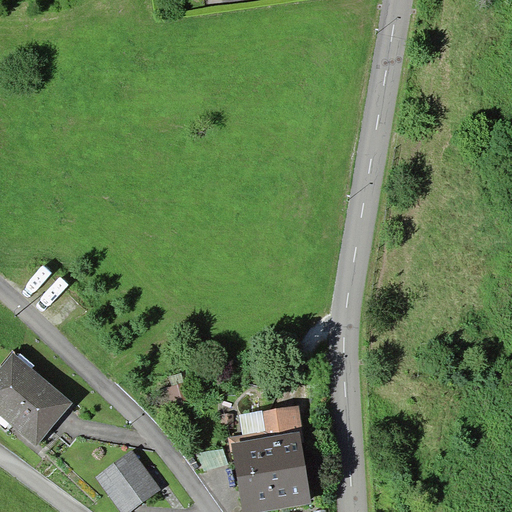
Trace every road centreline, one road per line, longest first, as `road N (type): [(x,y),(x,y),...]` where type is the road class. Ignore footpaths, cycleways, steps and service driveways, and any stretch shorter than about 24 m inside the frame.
road 1 (tertiary): [(355,511),(345,334),(399,0)]
road 2 (residential): [(211,511),(111,392),(0,286)]
